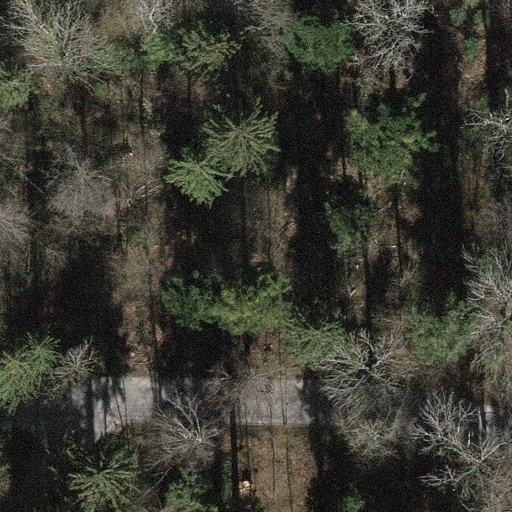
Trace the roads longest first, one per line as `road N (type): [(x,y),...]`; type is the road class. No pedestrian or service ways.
road 1 (unclassified): [(0,416),(111,400),(431,416),(511,436)]
road 2 (track): [(15,511),(111,400)]
